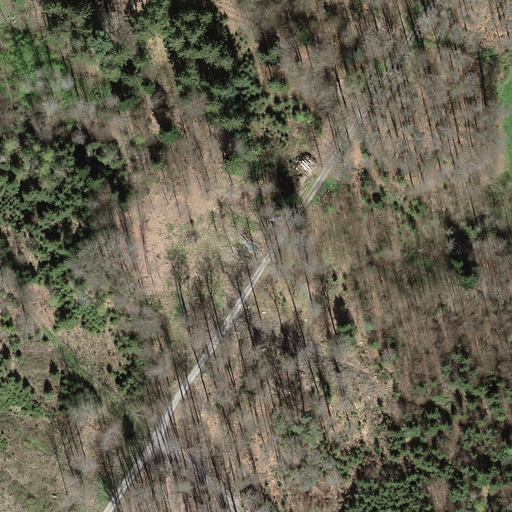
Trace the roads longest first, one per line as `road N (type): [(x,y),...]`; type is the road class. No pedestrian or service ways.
road 1 (track): [(106,511),(434,0)]
road 2 (track): [(0,279),(78,369),(239,511)]
